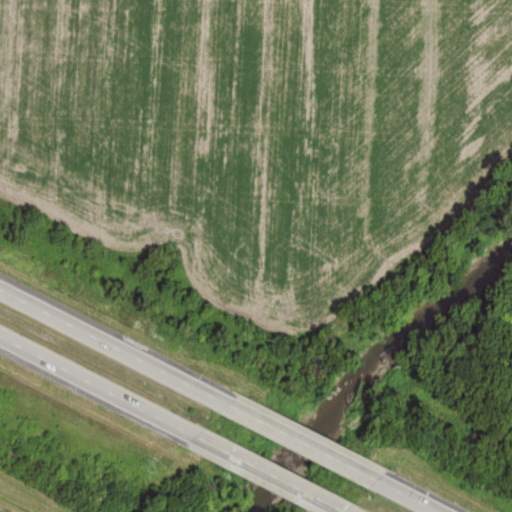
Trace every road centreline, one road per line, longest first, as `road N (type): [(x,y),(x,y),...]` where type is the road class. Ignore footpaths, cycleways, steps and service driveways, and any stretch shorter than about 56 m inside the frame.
road 1 (motorway): [(226,396),(0,281)]
road 2 (motorway): [(0,337),(192,435)]
road 3 (motorway): [(376,475),(226,396)]
road 4 (motorway): [(192,435),(341,510)]
